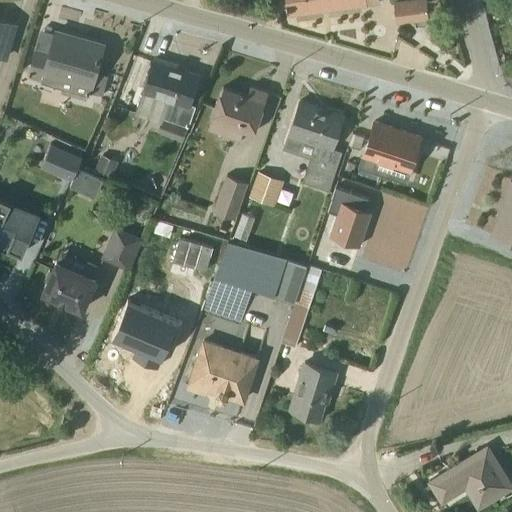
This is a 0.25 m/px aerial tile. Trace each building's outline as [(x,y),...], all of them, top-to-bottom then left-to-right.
[(285,0),(288,15),(377,2),(376,0),(285,0)] [(400,0),(393,1),(395,23),(427,20),(426,15),(440,14),(437,0),(400,0)] [(0,56),(4,57),(14,24),(0,19),(0,56)] [(41,77),(41,79),(84,92),(85,89),(102,93),(107,74),(94,69),(102,43),(55,29),(54,32),(39,28),(26,72),(41,77)] [(153,57),(133,112),(160,122),(162,117),(187,126),(195,105),(188,103),(197,76),(166,65),(167,62),(153,57)] [(211,115),(206,128),(238,139),(242,131),(251,134),(267,92),(249,86),(246,95),(222,87),(221,90),(218,90),(209,114),(211,115)] [(342,115),(299,101),(283,149),(309,157),(301,181),(328,190),(341,151),(331,148),(342,115)] [(185,130),(161,121),(157,132),(181,141),(185,130)] [(351,132),(346,146),(362,151),(357,166),(404,181),(419,136),(374,121),(373,122),(368,137),(351,132)] [(81,155),(51,141),(40,163),(70,178),(81,155)] [(117,161),(100,153),(94,168),(111,175),(117,161)] [(101,179),(77,168),(69,185),(93,196),(101,179)] [(257,171),(248,195),(273,205),(283,180),(257,171)] [(225,174),(212,210),(234,218),(247,182),(225,174)] [(511,180),(510,180),(491,234),(511,241),(511,180)] [(368,199),(334,187),(327,210),(337,214),(330,235),(358,244),(369,211),(364,209),(368,199)] [(38,213),(0,196),(0,243),(21,253),(38,213)] [(232,235),(245,239),(254,217),(241,212),(232,235)] [(128,269),(142,237),(114,225),(99,256),(128,269)] [(270,273),(276,253),(227,238),(221,259),(244,266),(270,273)] [(216,250),(205,246),(197,268),(208,273),(216,250)] [(99,267),(60,249),(56,257),(54,256),(43,279),(44,280),(46,281),(41,291),(81,309),(96,275),(99,267)] [(305,264),(285,257),(272,295),(293,302),(305,264)] [(280,342),(293,347),(320,269),(306,264),(305,264),(280,342)] [(250,288),(213,275),(201,310),(238,323),(250,288)] [(136,345),(132,356),(157,367),(178,320),(127,298),(111,336),(130,344),(130,342),(136,345)] [(188,386),(204,392),(205,392),(206,391),(207,386),(216,390),(216,392),(216,394),(217,396),(218,397),(220,398),(222,398),(223,397),(225,396),(226,395),(242,399),(257,356),(204,338),(188,385),(188,386)] [(290,408),(318,417),(327,386),(330,386),(335,372),(296,360),(292,375),(299,377),(290,408)] [(511,484),(488,444),(429,481),(441,501),(463,487),(477,508),(511,487),(511,484)]
